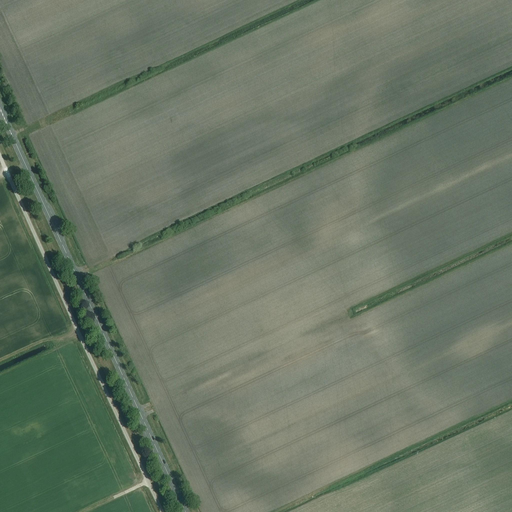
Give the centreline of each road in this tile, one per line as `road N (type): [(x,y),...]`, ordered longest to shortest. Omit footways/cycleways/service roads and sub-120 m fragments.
road 1 (primary): [(184,511),(0,109)]
road 2 (unclassified): [(161,511),(0,158)]
